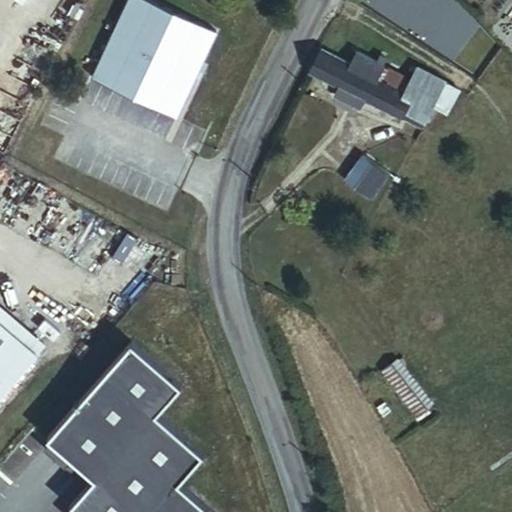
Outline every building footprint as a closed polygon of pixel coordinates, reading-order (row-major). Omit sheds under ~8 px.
[(132,0),(95,79),(179,117),(217,37),(136,0),(132,0)] [(435,110),(450,82),(424,69),(416,83),(397,72),(389,83),(380,79),(383,73),(371,66),(366,73),(331,55),(321,77),(426,127),(435,110)] [(450,117),(464,89),(450,82),(435,110),(450,117)] [(350,183),(372,199),(389,175),(366,159),(350,183)] [(41,344),(0,311),(0,325),(34,352),(41,344)] [(0,392),(34,352),(0,325),(0,392)] [(154,511),(207,455),(159,415),(183,386),(132,341),(48,439),(96,479),(68,511),(154,511)] [(211,511),(180,485),(155,511),(211,511)]
